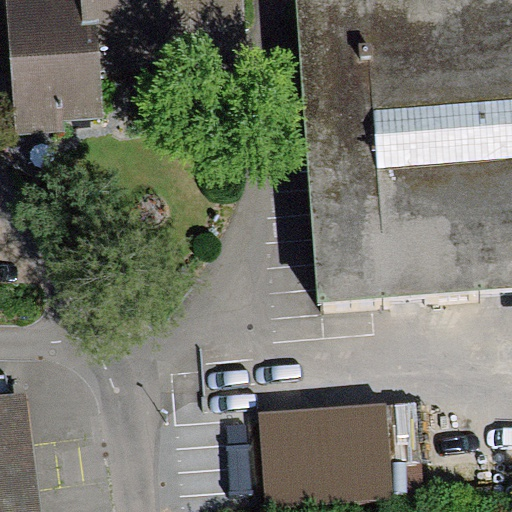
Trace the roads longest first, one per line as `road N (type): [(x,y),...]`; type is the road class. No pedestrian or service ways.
road 1 (residential): [(138,511),(128,430),(96,338)]
road 2 (residential): [(96,338),(0,190)]
